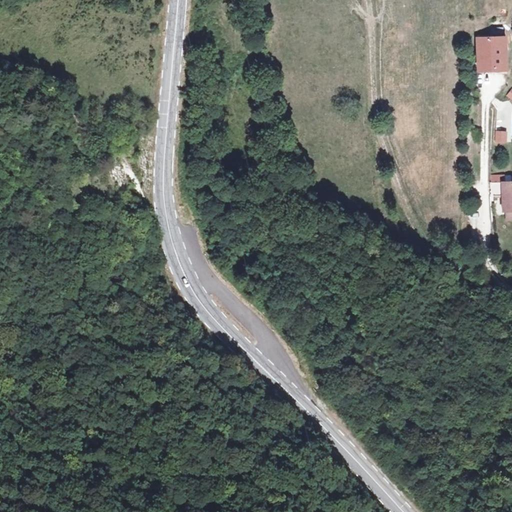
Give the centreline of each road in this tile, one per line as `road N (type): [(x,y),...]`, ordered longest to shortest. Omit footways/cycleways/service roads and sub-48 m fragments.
road 1 (secondary): [(176,0),(162,179),(182,270),(211,317),(403,511)]
road 2 (track): [(250,0),(268,157),(309,228)]
road 3 (track): [(0,86),(94,125),(141,199),(155,215),(165,214)]
